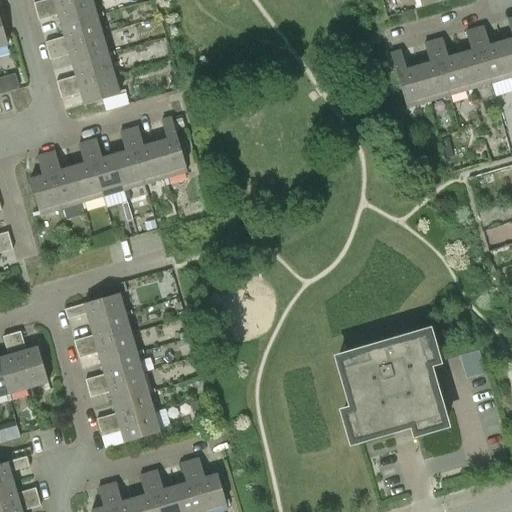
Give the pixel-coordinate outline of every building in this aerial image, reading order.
[(47,0),(33,4),(36,13),(80,0),(47,0)] [(60,27),(96,17),(91,0),(80,0),(36,13),(38,22),(57,16),(60,27)] [(96,17),(60,27),(63,38),(45,43),(47,52),(102,36),(96,17)] [(511,39),(501,43),(511,78),(511,18),(507,20),(511,37),(511,39)] [(511,78),(501,43),(489,46),(483,27),(475,29),(490,84),(511,78)] [(460,54),(470,90),(490,84),(475,29),(465,32),(471,51),(460,54)] [(72,66),(107,56),(102,36),(47,52),(50,61),(69,55),(72,66)] [(470,90),(460,54),(447,58),(442,39),(433,41),(449,96),(470,90)] [(418,66),(428,102),(449,96),(433,41),(424,44),(429,63),(418,66)] [(390,54),(396,73),(406,108),(428,102),(418,66),(406,70),(400,51),(390,54)] [(107,56),(72,66),(75,77),(56,83),(59,91),(113,75),(107,56)] [(0,94),(19,89),(15,74),(0,78),(0,94)] [(83,106),(104,100),(107,110),(128,104),(125,94),(126,94),(125,90),(118,92),(113,75),(59,91),(61,100),(80,95),(83,106)] [(161,122),(166,141),(155,144),(165,179),(187,173),(171,119),(161,122)] [(176,133),(185,130),(182,122),(173,124),(176,133)] [(165,179),(155,144),(143,147),(137,128),(128,131),(144,185),(165,179)] [(113,156),(123,191),(144,185),(128,131),(120,133),(125,152),(113,156)] [(123,191),(113,156),(102,159),(96,140),(87,143),(103,197),(123,191)] [(72,168),(82,203),(103,197),(87,143),(78,146),(83,164),(72,168)] [(82,203),(72,168),(60,171),(55,152),(45,155),(61,209),(82,203)] [(61,209),(45,155),(36,158),(42,177),(29,180),(39,216),(61,209)] [(0,244),(10,242),(7,232),(0,234),(0,244)] [(10,242),(0,244),(0,253),(12,250),(10,242)] [(68,319),(87,314),(90,324),(125,314),(119,294),(65,309),(68,319)] [(125,314),(90,324),(93,335),(74,341),(77,350),(131,334),(125,314)] [(38,348),(26,351),(21,332),(12,334),(27,389),(48,383),(38,348)] [(352,409),(342,412),(351,442),(412,425),(415,434),(445,425),(427,365),(437,362),(428,332),(337,358),(352,409)] [(27,389),(12,334),(3,337),(9,356),(0,358),(0,366),(8,394),(27,389)] [(131,334),(77,350),(79,359),(98,353),(101,364),(137,354),(131,334)] [(459,356),(466,379),(485,374),(479,351),(459,356)] [(137,354),(101,364),(105,375),(85,380),(88,389),(143,373),(137,354)] [(143,373),(88,389),(90,398),(110,392),(113,403),(148,393),(143,373)] [(195,401),(208,397),(205,390),(193,393),(195,401)] [(148,393),(113,403),(116,414),(97,419),(99,428),(154,413),(148,393)] [(196,424),(211,419),(205,399),(190,404),(196,424)] [(154,413),(99,428),(102,437),(121,432),(124,443),(160,433),(154,413)] [(0,438),(1,442),(20,435),(17,425),(0,431),(0,438)] [(26,457),(7,462),(0,464),(0,486),(13,483),(10,472),(29,467),(26,457)] [(190,462),(204,511),(220,511),(227,510),(217,475),(204,479),(199,460),(190,462)] [(204,511),(190,462),(181,465),(186,484),(175,487),(181,511),(204,511)] [(181,511),(175,487),(163,491),(157,472),(148,474),(159,511),(181,511)] [(159,511),(148,474),(139,477),(145,496),(133,499),(136,511),(159,511)] [(0,507),(38,497),(35,488),(16,494),(13,483),(0,486),(0,507)] [(136,511),(133,499),(121,503),(116,483),(107,486),(114,511),(136,511)] [(114,511),(107,486),(98,488),(103,508),(91,511),(90,511),(114,511)] [(0,511),(21,511),(40,506),(38,497),(0,507),(0,511)]
